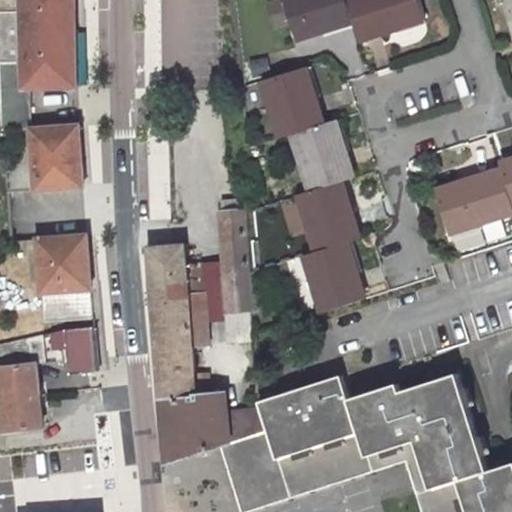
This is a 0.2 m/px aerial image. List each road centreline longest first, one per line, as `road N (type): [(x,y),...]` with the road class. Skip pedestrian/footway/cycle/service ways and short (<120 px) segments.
road 1 (unclassified): [(118,0),(123,232),(150,511)]
road 2 (residential): [(385,149),(366,89),(478,52)]
road 3 (residential): [(385,149),(423,270)]
